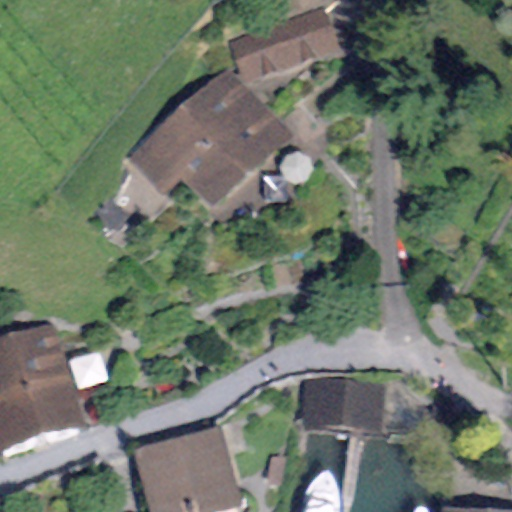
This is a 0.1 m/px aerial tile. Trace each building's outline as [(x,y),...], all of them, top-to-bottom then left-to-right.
[(323,10),(248,43),(266,82),(341,49),(323,10)] [(234,76),(161,154),(231,220),(304,142),(234,76)] [(54,333),(0,350),(0,460),(0,461),(86,434),(54,333)] [(379,394),(309,388),(305,433),(375,439),(379,394)] [(238,511),(217,436),(137,459),(151,511),(238,511)]
